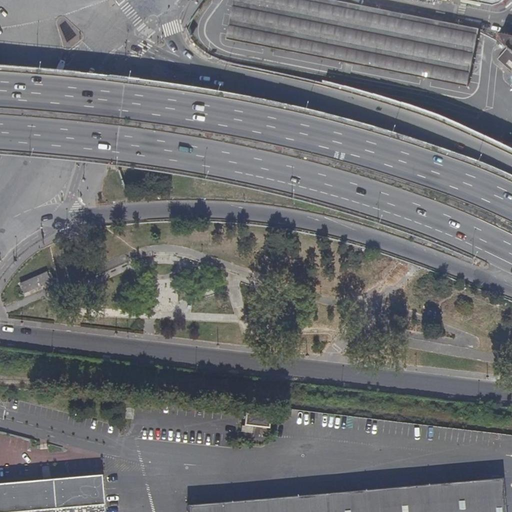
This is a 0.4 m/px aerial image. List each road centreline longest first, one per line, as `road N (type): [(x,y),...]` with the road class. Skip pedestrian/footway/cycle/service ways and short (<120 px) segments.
road 1 (trunk): [(0,136),(187,153),(259,168),(367,196),(511,254)]
road 2 (trunk): [(511,199),(369,147),(244,118),(0,90)]
road 3 (trunk): [(0,230),(36,217),(244,209),(351,228),(511,284)]
road 4 (residential): [(0,330),(511,390)]
road 5 (trunk): [(511,165),(403,119),(180,63)]
